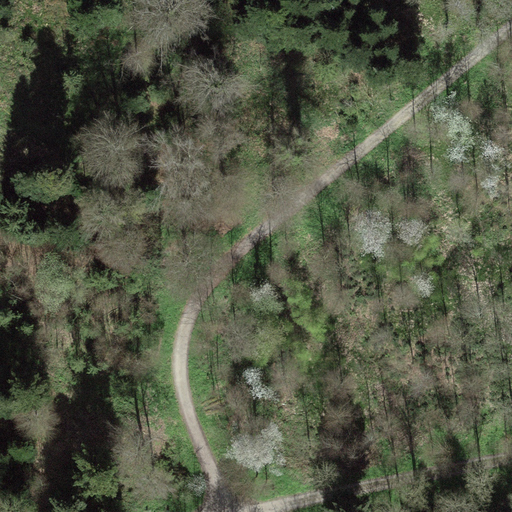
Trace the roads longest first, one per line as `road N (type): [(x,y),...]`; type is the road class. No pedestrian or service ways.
road 1 (track): [(233,511),(183,393),(191,310),(244,244),(511,26)]
road 2 (track): [(257,511),(511,460)]
